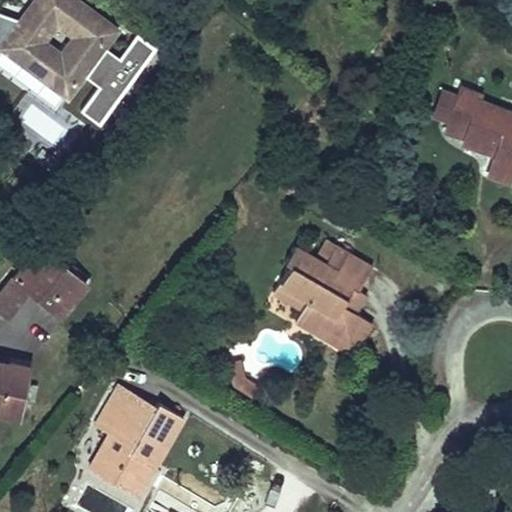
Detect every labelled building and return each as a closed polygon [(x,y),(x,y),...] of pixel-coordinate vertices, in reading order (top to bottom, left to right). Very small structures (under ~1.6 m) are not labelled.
[(27,0),(17,15),(0,8),(0,61),(55,104),(63,92),(69,97),(125,26),(90,0),(27,0)] [(503,171),(511,146),(511,103),(475,89),(479,80),(458,72),(444,110),(465,118),(460,131),(488,142),(481,162),(503,171)] [(465,118),(444,110),(439,123),(460,131),(465,118)] [(39,238),(0,285),(0,309),(7,315),(28,288),(61,315),(90,279),(39,238)] [(346,289),(360,268),(322,243),(309,263),(279,244),(272,255),(288,265),(284,271),(276,265),(261,288),(288,304),(282,314),(301,326),(305,320),(330,336),(336,327),(349,334),(355,323),(349,313),(330,301),(341,285),(346,289)] [(359,297),(346,289),(341,285),(330,301),(349,313),(359,297)] [(338,350),(349,334),(336,327),(330,336),(305,320),(301,326),(338,350)] [(0,402),(21,406),(29,359),(0,353),(0,402)] [(220,382),(250,396),(256,383),(238,374),(244,363),(232,357),(220,382)] [(96,447),(87,463),(127,487),(145,457),(153,462),(181,413),(158,400),(156,404),(117,381),(93,421),(107,429),(106,431),(123,441),(113,457),(96,447)] [(0,411),(19,415),(21,406),(0,402),(0,411)] [(113,457),(123,441),(106,431),(96,447),(113,457)] [(135,492),(153,462),(145,457),(127,487),(135,492)]
